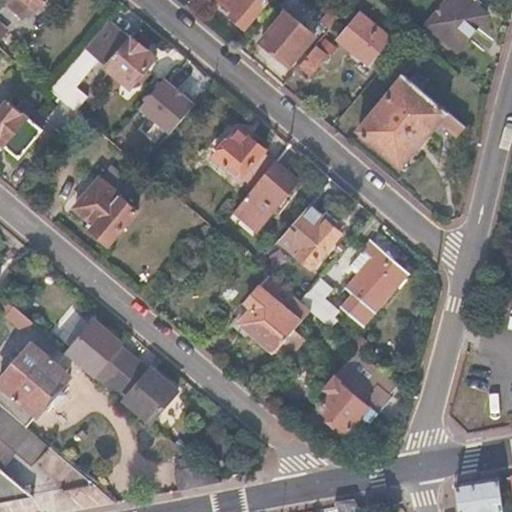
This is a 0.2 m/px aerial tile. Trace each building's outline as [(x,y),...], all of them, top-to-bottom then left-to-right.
[(6,0),(7,5),(21,17),(29,16),(43,0),(6,0)] [(212,0),(225,10),(230,3),(238,9),(233,16),(229,21),(243,32),(266,5),(258,0),(212,0)] [(488,17),(467,0),(446,0),(425,27),(458,53),(488,17)] [(485,0),(467,0),(488,17),(495,8),(485,0)] [(230,3),(225,10),(233,16),(238,9),(230,3)] [(338,20),(330,13),(320,24),(329,31),(338,20)] [(391,41),(358,14),(334,43),(367,70),(391,41)] [(314,38),(285,15),(260,45),(289,69),(314,38)] [(119,30),(107,19),(47,89),(61,100),(74,111),(86,96),(74,86),(97,60),(95,57),(119,30)] [(119,30),(95,57),(97,60),(130,87),(154,60),(119,30)] [(329,57),(316,47),(295,72),(308,83),(329,57)] [(197,100),(166,73),(142,101),(172,128),(197,100)] [(409,81),(404,77),(357,134),(402,171),(440,125),(457,140),(467,129),(424,93),(430,85),(416,73),(409,81)] [(40,127),(6,98),(0,104),(0,142),(16,156),(40,127)] [(74,111),(61,100),(44,121),(61,135),(78,115),(74,111)] [(228,136),(211,155),(238,179),(241,176),(251,186),(273,160),(261,150),(263,149),(248,136),(239,146),(228,136)] [(273,160),(251,186),(231,209),(254,229),(296,182),(273,160)] [(95,174),(69,205),(93,225),(88,231),(106,245),(136,210),(120,197),(132,183),(108,162),(97,175),(95,174)] [(340,234),(307,205),(277,238),(311,267),(340,234)] [(360,250),(370,259),(345,288),(352,293),(342,306),(363,325),(407,272),(370,239),(360,250)] [(244,301),(251,307),(238,323),(274,352),(293,330),(310,309),(297,299),(268,274),(244,301)] [(319,275),(297,299),(310,309),(332,328),(338,321),(334,317),(339,310),(325,298),(333,287),(319,275)] [(13,305),(4,316),(24,332),(32,322),(13,305)] [(93,318),(66,351),(108,387),(134,357),(120,345),(120,341),(93,318)] [(304,340),(293,330),(274,352),(285,362),(304,340)] [(68,376),(30,343),(0,379),(0,405),(25,427),(68,376)] [(397,382),(358,349),(325,388),(330,392),(317,407),(344,430),(357,415),(367,423),(390,395),(387,393),(397,382)] [(134,357),(108,387),(150,423),(178,391),(150,367),(148,369),(134,357)] [(0,436),(33,464),(49,447),(25,427),(0,405),(0,436)] [(212,477),(206,472),(198,465),(172,473),(174,478),(178,491),(219,483),(212,477)] [(0,502),(31,497),(0,470),(0,502)] [(454,486),(454,488),(457,511),(500,511),(502,511),(497,480),(454,486)] [(385,497),(361,500),(362,511),(389,511),(394,511),(392,502),(385,497)] [(358,511),(353,501),(335,504),(338,511),(358,511)]
